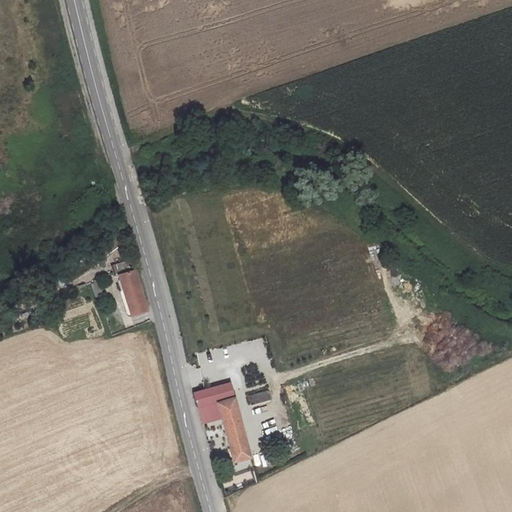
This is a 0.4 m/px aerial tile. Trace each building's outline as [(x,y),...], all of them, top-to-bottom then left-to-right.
[(115,240),(120,248),(128,243),(125,235),(115,240)] [(115,240),(105,245),(109,253),(120,248),(115,240)] [(113,268),(115,275),(123,274),(131,314),(144,311),(135,272),(130,272),(129,265),(113,268)] [(223,398),(240,393),(236,380),(219,385),(223,398)] [(229,422),(223,398),(219,385),(199,390),(198,392),(208,428),(229,422)] [(274,388),(255,394),(258,403),(278,397),(274,388)] [(240,456),(256,451),(240,393),(223,398),(229,422),(240,456)]
